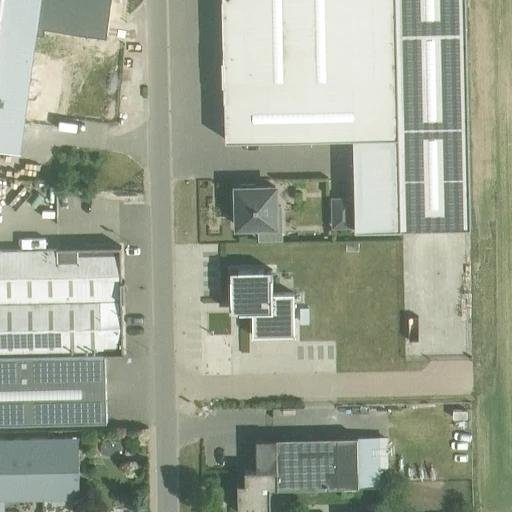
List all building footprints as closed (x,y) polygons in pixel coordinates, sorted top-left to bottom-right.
[(0,0),(0,149),(21,153),(41,0),(0,0)] [(223,0),(226,129),(226,140),(353,137),(354,137),(356,229),(403,228),(471,227),(466,0),(223,0)] [(234,192),(235,207),(237,207),(238,226),(260,225),(260,239),(282,238),(281,206),(276,206),(276,186),(256,187),(256,184),(241,184),(241,187),(237,187),(237,192),(234,192)] [(333,198),(334,226),(353,226),(353,198),(333,198)] [(0,249),(0,355),(107,352),(123,351),(120,247),(0,249)] [(273,269),(231,270),(232,312),(253,311),(253,335),(295,334),(295,292),(274,293),(273,269)] [(107,352),(0,355),(0,423),(108,422),(107,352)] [(238,483),(239,511),(271,511),(271,488),(359,486),(358,436),(263,438),(257,445),(257,469),(245,470),(246,483),(238,483)] [(0,438),(0,498),(80,497),(79,437),(0,438)]
